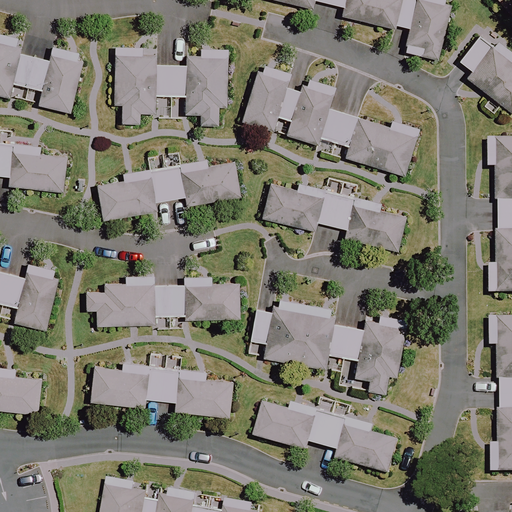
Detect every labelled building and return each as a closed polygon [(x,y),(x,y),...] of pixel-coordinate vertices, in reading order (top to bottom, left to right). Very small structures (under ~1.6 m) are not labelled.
[(271,0),(311,9),(312,0),(322,0),(342,5),(339,16),(408,32),(403,52),(435,60),(448,7),(420,0),(271,0)] [(511,65),(476,38),(457,62),(469,71),(464,78),(509,112),(511,108),(511,65)] [(0,99),(7,101),(10,85),(38,92),(35,106),(66,113),(79,63),(47,55),(45,62),(16,55),(18,48),(0,43),(0,99)] [(225,110),(226,59),(183,58),(183,66),(153,66),(153,58),(114,57),(113,106),(119,106),(119,124),(137,124),(137,115),(153,115),(154,96),(183,97),(182,116),(198,116),(197,125),(217,126),(217,110),(225,110)] [(254,74),(240,121),(271,131),(275,117),(288,122),(284,135),(318,145),(319,140),(345,148),(342,157),(403,176),(415,137),(328,111),(332,97),(254,74)] [(511,138),(491,139),(492,201),(495,201),(496,230),(493,231),(494,294),(511,293),(511,138)] [(7,187),(60,193),(64,157),(10,151),(11,145),(0,143),(0,174),(8,176),(7,187)] [(150,178),(95,187),(101,219),(157,210),(155,200),(183,196),(184,205),(239,196),(233,164),(178,173),(177,168),(149,173),(150,178)] [(266,186),(258,219),(313,232),(315,223),(346,230),(343,239),(396,252),(404,218),(350,205),(352,199),(322,192),(321,198),(266,186)] [(0,300),(15,304),(11,319),(43,328),(56,277),(22,268),(20,278),(0,272),(0,300)] [(183,318),(238,317),(237,281),(102,282),(102,291),(85,291),(85,309),(95,309),(95,323),(154,322),(154,313),(183,312),(183,318)] [(332,316),(272,304),(271,311),(255,307),(246,352),(322,367),(325,353),(353,359),(351,372),(367,375),(365,387),(383,390),(386,375),(394,376),(403,329),(363,322),(361,330),(331,325),(332,316)] [(511,314),(494,315),(495,377),(499,377),(499,406),(496,406),(497,469),(511,468),(511,314)] [(121,369),(93,366),(89,399),(143,405),(144,395),(173,398),(172,408),(226,414),(230,381),(176,375),(177,369),(147,365),(146,372),(121,369)] [(0,412),(35,416),(39,381),(0,376),(0,412)] [(288,408),(261,400),(252,433),(305,448),(307,439),(336,447),(333,456),(386,471),(395,438),(368,431),(370,423),(290,401),(288,408)] [(144,490),(104,483),(99,511),(256,511),(257,510),(221,503),(220,510),(193,505),(194,498),(159,492),(157,502),(143,500),(144,490)]
